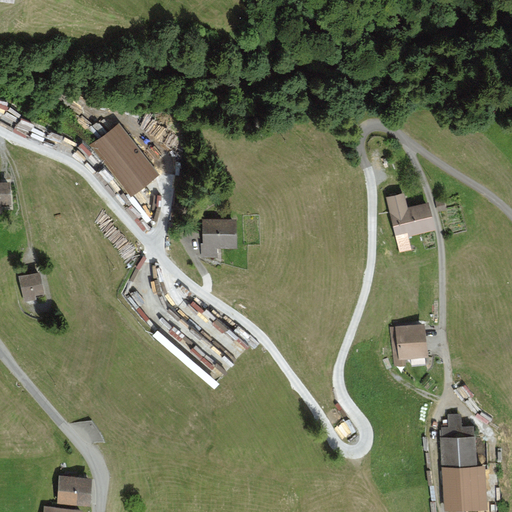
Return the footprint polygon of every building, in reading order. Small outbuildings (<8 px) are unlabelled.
[(10,89),(0,87),(0,102),(7,104),(10,89)] [(91,121),(98,113),(87,104),(80,112),(91,121)] [(160,176),(119,124),(91,146),(131,198),(160,176)] [(10,182),(0,182),(0,209),(2,209),(2,206),(11,206),(10,182)] [(404,192),(385,197),(399,253),(411,250),(407,235),(434,229),(428,203),(408,207),(404,192)] [(444,199),(435,201),(437,212),(446,210),(444,199)] [(201,243),(201,259),(218,259),(218,248),(237,248),(237,219),(203,220),(204,243),(201,243)] [(40,272),(19,276),(24,302),(36,300),(35,296),(44,294),(40,272)] [(225,372),(249,341),(231,326),(230,316),(222,317),(204,302),(204,312),(224,328),(224,332),(211,333),(211,328),(200,320),(187,320),(215,343),(216,354),(217,355),(218,365),(215,368),(216,372),(225,372)] [(425,323),(390,327),(394,367),(407,366),(406,359),(429,357),(425,323)] [(441,431),(440,431),(444,511),(487,509),(485,465),(478,466),(476,435),(475,435),(474,426),(462,426),(461,414),(448,414),(449,427),(441,428),(441,431)] [(92,478),(59,475),(57,503),(90,506),(92,478)]
